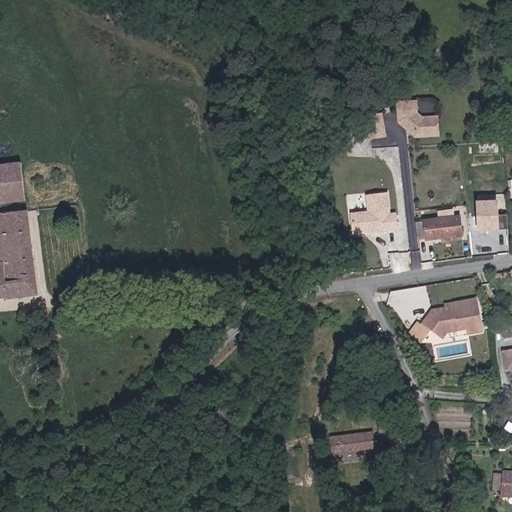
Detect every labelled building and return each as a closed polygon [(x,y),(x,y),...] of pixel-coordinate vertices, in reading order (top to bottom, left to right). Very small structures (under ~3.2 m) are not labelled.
[(417,101),(398,101),(399,115),(401,115),(401,118),(399,120),(415,135),(438,135),(438,117),(422,117),(416,112),(417,101)] [(385,134),(381,112),(366,115),(369,137),(385,134)] [(21,161),(0,163),(0,201),(25,199),(21,161)] [(397,228),(396,213),(390,214),(387,193),(368,196),(370,211),(353,214),(354,233),(397,228)] [(478,230),(500,230),(501,200),(479,199),(478,230)] [(27,210),(0,212),(0,245),(2,261),(0,261),(0,297),(37,294),(27,210)] [(454,217),(453,210),(438,211),(439,218),(454,217)] [(461,234),(459,216),(454,217),(439,218),(415,221),(417,238),(426,237),(426,238),(461,234)] [(423,319),(430,324),(433,326),(442,332),(446,327),(467,323),(468,329),(481,326),(475,294),(453,298),(454,302),(431,306),(423,319)] [(424,339),(433,326),(423,319),(420,317),(411,330),(414,332),(424,339)] [(511,346),(503,349),(506,367),(511,366),(511,346)] [(398,435),(396,425),(383,427),(384,435),(378,436),(378,439),(398,435)] [(373,455),(370,440),(329,448),(332,462),(373,455)] [(511,470),(503,470),(501,470),(500,486),(502,486),(511,487),(511,470)]
